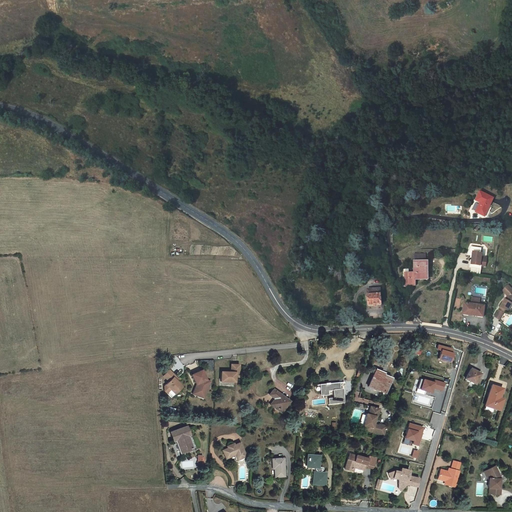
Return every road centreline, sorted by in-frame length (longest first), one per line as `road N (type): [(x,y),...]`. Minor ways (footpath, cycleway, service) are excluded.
road 1 (tertiary): [(511,355),(445,331),(300,326),(226,234),(46,122),(0,107)]
road 2 (residential): [(168,488),(215,489),(247,504),(395,511)]
road 3 (unknown): [(406,327),(394,216),(506,208)]
